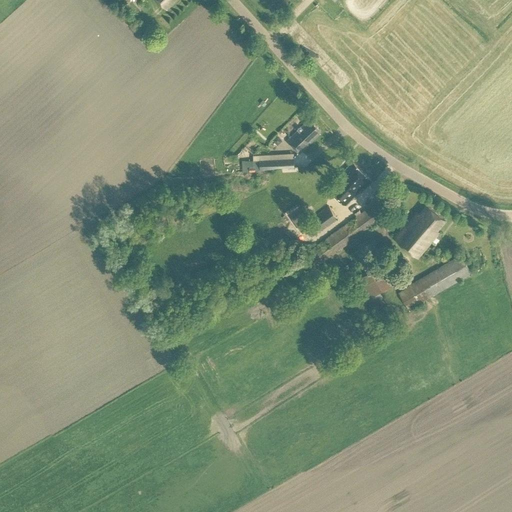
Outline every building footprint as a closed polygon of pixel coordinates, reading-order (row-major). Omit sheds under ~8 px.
[(158,0),(167,10),(177,0),(158,0)] [(319,129),(309,119),(289,138),(287,140),(299,153),(302,151),(319,134),(317,131),(319,129)] [(293,158),(259,159),(260,163),(260,169),(274,169),(273,167),(293,167),(293,158)] [(372,181),(352,161),(327,186),(345,204),(363,186),(365,188),(372,181)] [(384,214),(389,211),(379,198),(354,217),(301,256),(312,270),(366,230),(366,229),(385,216),(384,214)] [(436,229),(445,219),(427,203),(418,214),(415,212),(394,237),(417,257),(439,232),(436,229)] [(333,222),(338,218),(328,205),(301,224),(311,238),(312,237),(313,237),(334,223),(333,222)] [(362,246),(352,252),(363,270),(373,263),(362,246)] [(419,303),(471,272),(458,249),(452,253),(455,257),(409,284),(409,285),(398,292),(409,310),(420,304),(419,303)] [(328,269),(328,274),(337,275),(339,277),(358,263),(355,259),(340,269),(336,271),(336,270),(328,269)] [(370,304),(377,316),(388,309),(385,303),(386,301),(379,291),(392,282),(384,271),(386,270),(381,262),(361,275),(352,281),(363,301),(371,296),(374,301),(370,304)]
